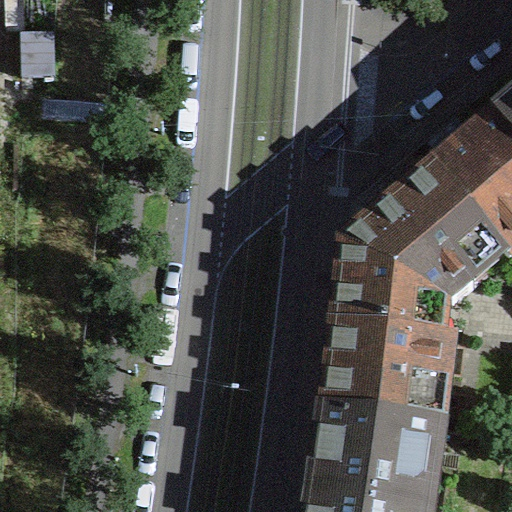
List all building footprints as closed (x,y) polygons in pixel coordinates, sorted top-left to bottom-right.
[(20,35),(21,78),(55,77),(53,34),(20,35)] [(511,105),(497,119),(511,136),(511,105)] [(511,248),(511,136),(497,119),(445,162),(432,172),(497,250),(503,256),(511,248)] [(342,248),(333,330),(431,341),(435,301),(441,296),(450,307),(475,287),(466,275),(497,250),(432,172),(375,220),(342,248)] [(445,343),(431,341),(333,330),(325,392),(323,413),(431,428),(435,391),(449,392),(456,342),(445,340),(445,343)] [(431,428),(323,413),(314,476),(311,496),(415,511),(432,511),(439,465),(425,463),(431,428)] [(308,511),(415,511),(311,496),(308,511)]
